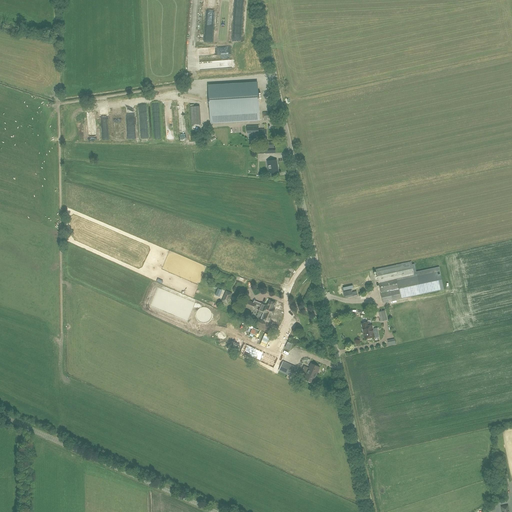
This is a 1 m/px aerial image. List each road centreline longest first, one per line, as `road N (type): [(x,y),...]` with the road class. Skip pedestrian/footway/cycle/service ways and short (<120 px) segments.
road 1 (unclassified): [(371,511),(260,0)]
road 2 (unclassified): [(215,511),(0,415)]
